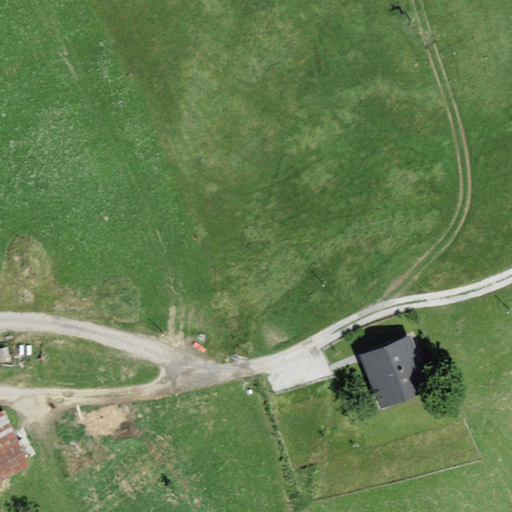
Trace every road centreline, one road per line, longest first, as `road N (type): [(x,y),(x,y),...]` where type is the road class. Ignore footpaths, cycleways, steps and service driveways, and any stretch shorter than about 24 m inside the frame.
road 1 (track): [(196,380),(259,367),(373,309),(467,292),(511,272)]
road 2 (unclassified): [(0,321),(34,316),(97,330),(196,380)]
